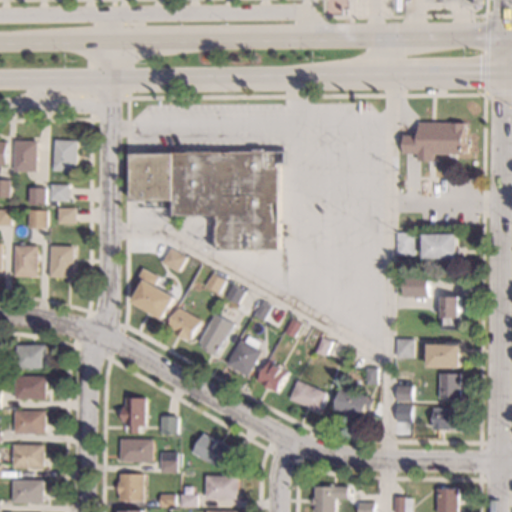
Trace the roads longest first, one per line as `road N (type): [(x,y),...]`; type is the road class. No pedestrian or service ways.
road 1 (secondary): [(511,38),(0,43)]
road 2 (tertiary): [(502,57),(494,511)]
road 3 (residential): [(495,463),(364,461),(305,449),(98,335)]
road 4 (secondary): [(108,81),(511,75)]
road 5 (residential): [(109,126),(108,301),(86,378),(84,511)]
road 6 (residential): [(0,12),(303,8),(318,40)]
